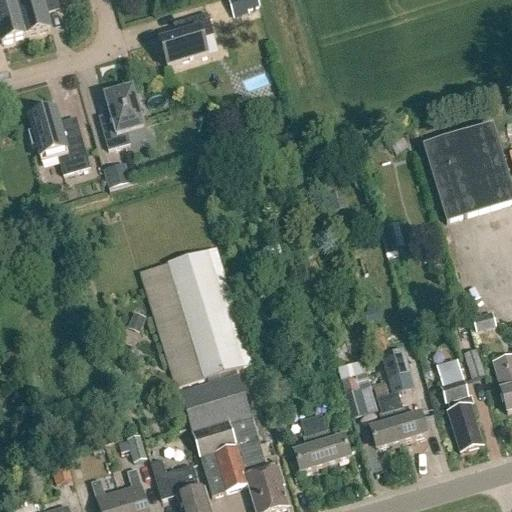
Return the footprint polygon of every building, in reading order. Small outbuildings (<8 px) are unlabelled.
[(28,0),(29,2),(15,6),(25,41),(49,35),(43,14),(58,9),(55,0),(28,0)] [(256,0),(234,0),(228,2),(234,22),(249,17),(248,14),(260,11),(256,0)] [(25,41),(15,6),(1,10),(0,5),(0,44),(1,48),(25,41)] [(213,40),(207,18),(178,27),(182,39),(159,45),(167,72),(207,60),(202,43),(213,40)] [(265,65),(268,74),(276,71),(273,62),(265,65)] [(143,134),(131,93),(104,101),(111,124),(99,127),(108,156),(129,150),(126,139),(143,134)] [(61,138),(55,115),(28,123),(31,136),(27,137),(31,153),(36,152),(40,168),(57,163),(63,181),(90,174),(78,133),(61,138)] [(446,228),(511,207),(511,195),(492,130),(423,152),(446,228)] [(397,140),(384,149),(394,162),(406,153),(397,140)] [(321,176),(334,173),(328,153),(315,156),(321,176)] [(273,169),(279,188),(298,183),(292,163),(273,169)] [(113,190),(135,184),(129,165),(107,171),(113,190)] [(340,185),(324,190),(327,201),(329,200),(333,216),(347,212),(340,185)] [(258,255),(265,280),(287,273),(280,249),(258,255)] [(212,502),(248,491),(253,511),(287,511),(282,493),(284,492),(271,447),(259,451),(235,375),(253,369),(217,253),(168,268),(139,277),(175,393),(207,383),(209,392),(181,401),(212,502)] [(396,255),(386,257),(388,266),(399,264),(396,255)] [(134,317),(128,332),(140,337),(146,322),(134,317)] [(472,338),(493,332),(489,319),(469,325),(472,338)] [(403,353),(380,360),(392,399),(403,395),(399,379),(410,376),(403,353)] [(464,358),(472,384),(485,381),(477,354),(464,358)] [(0,360),(0,376),(20,371),(16,356),(0,360)] [(507,418),(511,416),(511,361),(493,367),(501,395),(500,395),(507,418)] [(460,377),(459,373),(438,379),(439,383),(442,393),(440,394),(445,409),(448,408),(450,416),(447,417),(460,458),(482,451),(467,402),(468,402),(460,377)] [(341,385),(352,424),(378,417),(367,378),(341,385)] [(374,391),(377,403),(389,399),(386,387),(374,391)] [(340,391),(327,395),(333,418),(346,414),(340,391)] [(397,398),(387,401),(401,448),(427,440),(420,419),(405,423),(397,398)] [(401,448),(387,401),(377,404),(385,429),(369,434),(376,456),(401,448)] [(323,423),(325,431),(340,426),(337,419),(323,423)] [(321,421),(311,424),(325,471),(351,464),(344,442),(328,446),(321,421)] [(325,471),(311,424),(301,427),(308,453),(293,457),(300,479),(325,471)] [(273,430),(278,448),(290,445),(285,427),(273,430)] [(118,448),(121,458),(130,455),(134,468),(147,464),(141,441),(118,448)] [(199,495),(196,486),(192,472),(165,479),(161,466),(151,469),(161,506),(176,501),(179,511),(209,511),(204,493),(199,495)] [(51,474),(55,489),(71,485),(67,470),(51,474)] [(131,493),(118,497),(122,511),(146,511),(141,492),(141,491),(136,474),(126,477),(131,493)] [(122,511),(118,497),(105,501),(100,485),(90,488),(96,505),(98,511),(122,511)]
